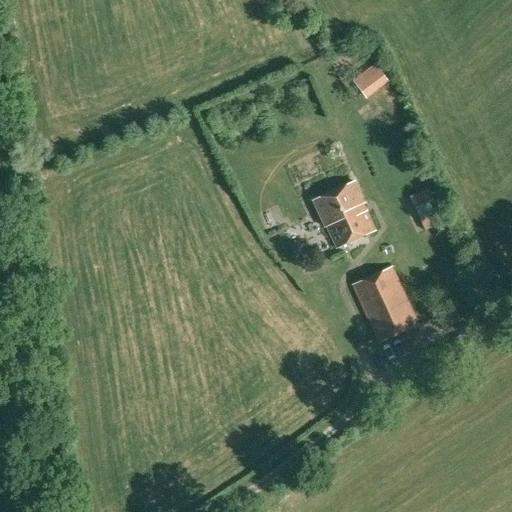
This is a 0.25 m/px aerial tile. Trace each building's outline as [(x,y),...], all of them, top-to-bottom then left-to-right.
[(381,61),(357,77),(369,96),(394,80),(381,61)] [(435,140),(417,118),(398,134),(415,156),(435,140)] [(375,230),(362,203),(364,202),(355,181),(313,200),(325,227),(326,226),(336,248),(375,230)] [(424,227),(446,223),(441,195),(419,199),(424,227)] [(379,342),(418,325),(392,267),(353,285),(379,342)]
